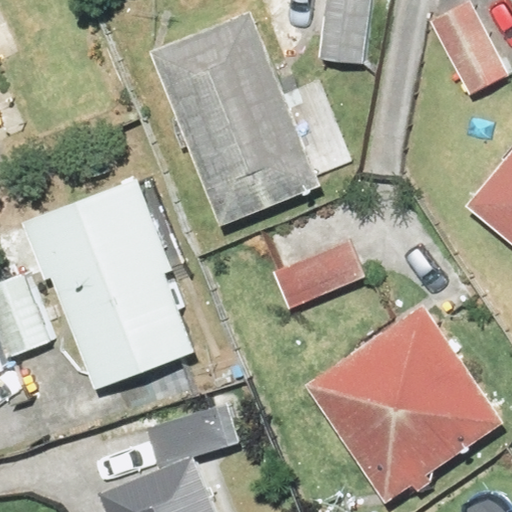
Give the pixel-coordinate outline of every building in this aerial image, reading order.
[(334,34),(333,59),(378,61),(380,0),(297,0),(296,33),(334,34)] [(511,46),(486,0),(440,25),(479,97),(511,78),(511,46)] [(266,7),(166,47),(237,222),(337,182),(266,7)] [(0,48),(0,105),(23,94),(0,48)] [(511,167),(483,200),(511,224),(511,167)] [(67,269),(108,387),(211,351),(183,269),(193,265),(161,174),(41,216),(60,272),(67,269)] [(366,237),(283,266),(298,309),(381,279),(366,237)] [(511,405),(440,298),(321,378),(401,496),(511,421),(511,405)] [(0,328),(0,375),(13,371),(0,328)] [(237,511),(214,450),(114,489),(123,511),(237,511)]
